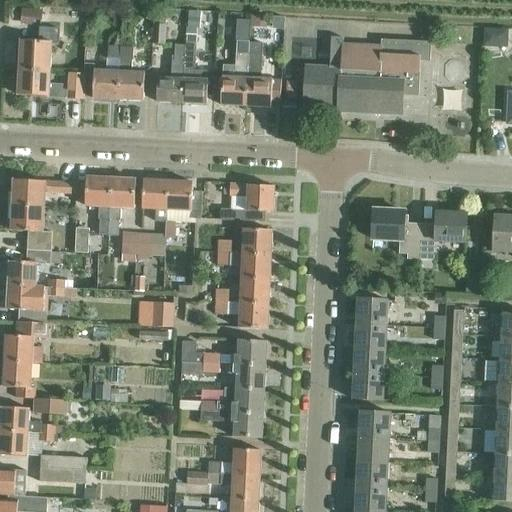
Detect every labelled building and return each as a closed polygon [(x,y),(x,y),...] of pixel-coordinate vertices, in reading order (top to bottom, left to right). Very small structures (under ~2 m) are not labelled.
[(21,10),(20,26),(41,27),(42,11),(21,10)] [(155,11),(154,20),(153,44),(165,45),(167,11),(155,11)] [(432,41),(432,29),(421,28),(420,40),(432,41)] [(22,42),(21,72),(51,74),(52,44),(59,44),(60,31),(42,30),(41,43),(22,42)] [(305,66),(303,104),(340,105),(340,110),(403,113),(404,95),(420,96),(421,57),(431,57),(431,42),(378,40),(378,47),(344,45),(344,38),(331,38),(329,67),(305,66)] [(221,105),(246,106),(250,44),(249,44),(250,42),(237,41),(235,67),(223,66),(222,77),(214,77),(213,101),(221,101),(221,105)] [(250,44),(246,106),(271,107),(271,104),(280,104),(281,80),(259,79),(260,67),(261,67),(262,44),(250,44)] [(109,47),(109,60),(121,60),(120,72),(121,72),(122,48),(109,47)] [(158,102),(182,103),(185,47),(176,47),(175,62),(173,62),(172,79),(159,78),(158,102)] [(185,47),(182,103),(208,104),(210,72),(195,72),(196,47),(185,47)] [(121,72),(119,102),(123,102),(131,102),(139,103),(143,103),(144,90),(145,80),(145,73),(132,73),(133,61),(134,61),(134,48),(122,48),(121,60),(121,72)] [(94,93),(93,100),(109,101),(119,102),(119,100),(121,72),(120,72),(95,71),(94,93)] [(51,74),(21,72),(20,95),(66,98),(66,87),(50,86),(51,74)] [(70,75),(69,99),(76,100),(83,100),(84,75),(70,75)] [(432,126),(446,124),(443,105),(414,109),(416,119),(431,117),(432,126)] [(101,235),(109,235),(112,178),(88,177),(87,206),(99,206),(99,220),(101,221),(101,235)] [(112,178),(109,235),(118,236),(118,221),(121,221),(122,208),(135,208),(136,179),(112,178)] [(15,180),(14,207),(46,209),(47,195),(78,196),(79,184),(15,180)] [(167,210),(168,181),(143,180),(142,209),(154,209),(154,221),(166,222),(166,210),(167,210)] [(165,238),(175,239),(176,223),(194,224),(194,218),(201,218),(203,191),(192,191),(193,182),(168,181),(167,210),(166,210),(166,222),(165,238)] [(232,187),(232,198),(231,211),(222,211),(221,221),(266,224),(266,214),(274,215),(275,189),(232,187)] [(30,232),(29,252),(54,254),(55,234),(45,233),(46,209),(14,207),(13,231),(30,232)] [(409,261),(420,261),(422,224),(411,224),(411,216),(407,215),(407,211),(377,210),(375,241),(402,242),(401,254),(409,254),(409,261)] [(420,261),(437,262),(438,241),(467,242),(469,214),(438,213),(438,225),(422,224),(420,261)] [(511,216),(497,216),(496,251),(511,252),(511,216)] [(77,253),(90,253),(91,229),(78,229),(77,253)] [(244,256),(272,258),(273,233),(245,231),(244,256)] [(123,233),(123,254),(136,255),(137,234),(123,233)] [(137,234),(136,255),(153,255),(154,234),(137,234)] [(232,256),(232,242),(219,242),(218,255),(232,256)] [(11,263),(10,287),(38,289),(66,290),(67,282),(51,281),(50,289),(38,288),(40,265),(53,266),(54,254),(29,252),(28,264),(11,263)] [(231,267),(232,256),(218,255),(218,266),(231,267)] [(242,281),(271,282),(272,258),(244,256),(242,281)] [(136,278),(135,293),(145,293),(146,279),(136,278)] [(271,282),(242,281),(241,305),(270,307),(271,282)] [(20,311),(20,324),(48,326),(50,297),(76,299),(76,291),(66,290),(38,289),(10,287),(9,310),(20,311)] [(230,292),(216,291),(216,304),(229,305),(230,292)] [(359,300),(358,326),(388,327),(389,301),(359,300)] [(216,304),(215,316),(229,317),(229,305),(216,304)] [(241,318),(240,330),(269,332),(270,307),(241,305),(241,318)] [(154,330),(174,331),(175,307),(155,306),(154,330)] [(454,311),(453,336),(464,336),(465,312),(454,311)] [(511,315),(502,315),(501,338),(511,338),(511,315)] [(435,317),(435,330),(446,330),(447,318),(435,317)] [(8,336),(7,363),(34,364),(43,365),(44,349),(35,348),(35,339),(47,339),(48,326),(20,324),(20,336),(8,336)] [(358,326),(357,351),(386,352),(388,327),(358,326)] [(446,330),(435,330),(434,341),(445,342),(446,330)] [(140,341),(168,342),(168,341),(175,341),(175,332),(168,332),(168,334),(140,333),(140,341)] [(453,336),(452,359),(463,359),(464,336),(453,336)] [(511,338),(501,338),(500,361),(511,361),(511,338)] [(219,366),(220,356),(196,355),(196,344),(183,343),(182,364),(203,365),(219,366)] [(233,357),(232,366),(267,368),(268,344),(240,343),(239,357),(233,357)] [(357,351),(355,375),(385,377),(386,352),(357,351)] [(452,359),(451,382),(461,383),(463,359),(452,359)] [(488,361),(487,384),(499,385),(511,385),(511,361),(500,361),(488,361)] [(34,364),(7,363),(5,388),(19,388),(18,399),(36,400),(37,390),(32,389),(34,364)] [(182,364),(181,376),(202,377),(203,374),(203,365),(182,364)] [(203,365),(203,374),(219,375),(219,366),(203,365)] [(238,377),(237,391),(266,392),(267,368),(232,366),(232,376),(238,377)] [(432,367),(432,379),(443,380),(444,368),(432,367)] [(385,377),(355,375),(354,401),(384,402),(385,377)] [(443,380),(432,379),(431,391),(443,391),(443,380)] [(451,382),(450,406),(460,407),(461,383),(451,382)] [(130,398),(133,387),(117,383),(115,395),(130,398)] [(511,385),(499,385),(498,408),(511,408),(511,385)] [(96,387),(95,401),(110,402),(111,388),(96,387)] [(180,412),(203,413),(230,414),(265,417),(266,392),(237,391),(226,390),(225,404),(219,404),(180,403),(180,412)] [(33,414),(65,415),(66,402),(34,400),(33,414)] [(450,406),(448,429),(459,430),(460,407),(450,406)] [(511,408),(498,408),(497,432),(511,432),(511,408)] [(0,409),(0,418),(0,433),(54,436),(55,436),(55,435),(62,435),(62,427),(41,426),(41,424),(28,423),(29,410),(0,409)] [(230,414),(203,413),(202,423),(236,425),(235,440),(263,441),(265,417),(230,414)] [(361,414),(360,439),(390,441),(391,415),(361,414)] [(430,417),(429,442),(440,443),(441,418),(430,417)] [(448,429),(447,453),(458,453),(459,430),(448,429)] [(511,432),(497,432),(495,455),(511,455),(511,432)] [(41,458),(41,469),(87,472),(87,460),(41,457),(42,443),(53,444),(54,436),(0,433),(0,457),(27,458),(27,457),(41,458)] [(360,439),(359,464),(389,465),(390,441),(360,439)] [(440,443),(429,442),(428,454),(440,455),(440,443)] [(209,465),(208,476),(261,478),(262,453),(234,452),(233,466),(209,465)] [(447,453),(446,476),(457,477),(458,453),(447,453)] [(511,455),(495,455),(494,478),(511,479),(511,455)] [(359,464),(357,489),(387,490),(389,465),(359,464)] [(87,472),(41,469),(40,483),(86,485),(87,472)] [(0,497),(16,499),(26,499),(28,474),(0,472),(0,497)] [(233,486),(232,501),(260,503),(261,478),(208,476),(187,475),(186,487),(208,488),(208,485),(233,486)] [(457,477),(446,476),(445,500),(455,501),(457,477)] [(511,479),(494,478),(493,502),(511,502),(511,479)] [(427,480),(426,492),(438,493),(438,480),(427,480)] [(357,489),(356,511),(386,511),(387,490),(357,489)] [(438,493),(426,492),(426,503),(437,503),(438,493)] [(0,511),(46,511),(47,500),(26,499),(16,499),(15,503),(0,502),(0,511)] [(259,511),(260,503),(232,501),(231,511),(259,511)]
